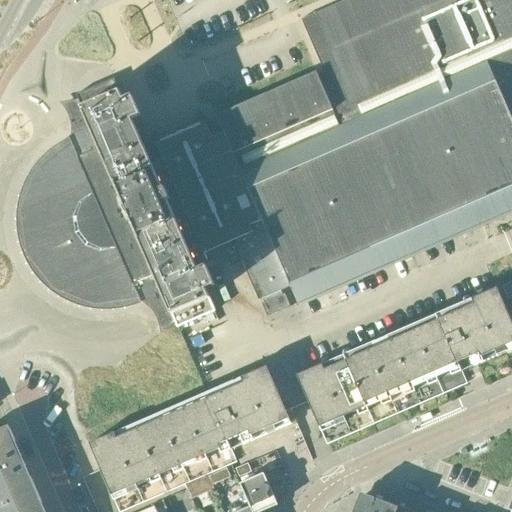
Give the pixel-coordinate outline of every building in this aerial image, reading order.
[(511,0),(346,0),(302,19),(329,81),(322,84),(317,72),(216,115),(224,132),(213,137),(206,122),(156,143),(163,158),(152,163),(133,119),(142,116),(133,96),(131,97),(133,101),(127,104),(115,78),(77,94),(79,99),(60,102),(63,107),(65,112),(67,117),(68,119),(70,125),(70,127),(71,133),(71,138),(57,146),(55,148),(50,151),(46,155),(41,159),(37,164),(35,166),(32,171),(29,176),(27,178),(25,184),(22,189),(21,192),(20,198),(19,201),(18,207),(17,213),(17,216),(17,222),(17,225),(17,228),(18,234),(19,240),(20,243),(21,248),(24,254),(25,257),(27,262),(29,265),(32,270),(34,272),(37,277),(39,279),(43,283),(45,285),(50,289),(57,294),(62,297),(67,300),(73,302),(78,304),(84,306),(90,307),(93,308),(99,308),(105,309),(111,308),(117,308),(123,307),(129,305),(135,303),(140,301),(143,300),(147,303),(148,305),(151,307),(153,310),(154,311),(156,316),(158,319),(159,322),(160,324),(161,327),(161,329),(162,332),(162,334),(176,322),(178,327),(216,311),(210,298),(211,298),(204,284),(211,280),(214,286),(216,285),(207,265),(198,269),(190,251),(207,244),(210,251),(236,239),(238,244),(235,245),(259,300),(263,298),(265,302),(263,303),(269,315),(291,306),(285,294),(283,295),(281,290),(291,286),(298,303),(300,302),(300,300),(313,294),(314,296),(316,295),(315,293),(333,286),(334,288),(336,287),(335,285),(352,277),(353,279),(355,278),(354,276),(371,269),(372,271),(374,270),(373,268),(391,260),(392,262),(394,261),(394,259),(411,252),(412,254),(414,253),(413,251),(430,243),(431,246),(433,245),(432,243),(449,235),(450,237),(452,236),(451,234),(467,227),(468,229),(470,228),(470,226),(489,218),(490,220),(492,219),(491,217),(508,210),(509,212),(511,211),(510,209),(511,207),(511,117),(509,110),(511,109),(511,0)] [(509,299),(511,298),(511,281),(503,287),(509,299)] [(511,322),(497,289),(472,300),(475,305),(325,369),(323,364),(297,375),(320,427),(321,427),(328,444),(468,383),(462,371),(508,351),(509,353),(511,351),(511,322)] [(291,423),(267,367),(208,393),(91,443),(121,511),(237,461),(232,449),(291,423)] [(0,430),(0,508),(38,492),(9,426),(0,430)] [(248,463),(236,468),(240,477),(252,472),(248,463)] [(227,468),(209,476),(213,485),(231,477),(227,468)] [(253,511),(260,511),(267,509),(278,504),(265,472),(240,483),(250,506),(251,506),(253,511)] [(209,476),(187,486),(188,489),(192,499),(214,489),(209,476)] [(46,511),(38,492),(0,508),(0,511),(46,511)] [(396,511),(399,507),(368,494),(359,499),(353,511),(396,511)]
